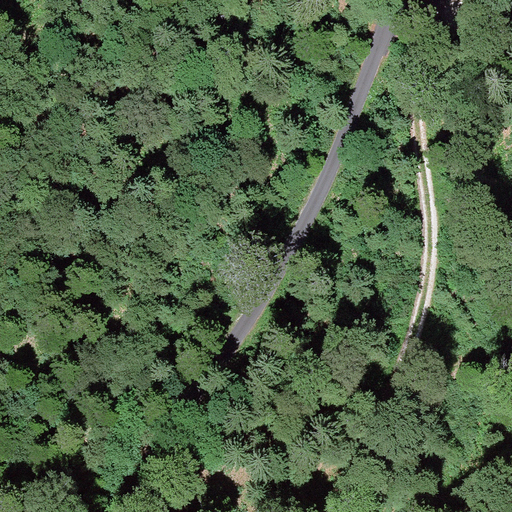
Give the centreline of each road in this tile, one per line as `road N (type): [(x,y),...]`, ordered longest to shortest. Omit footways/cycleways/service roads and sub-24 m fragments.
road 1 (unclassified): [(119,511),(309,213),(393,0)]
road 2 (track): [(336,511),(414,338),(430,273),(408,0)]
